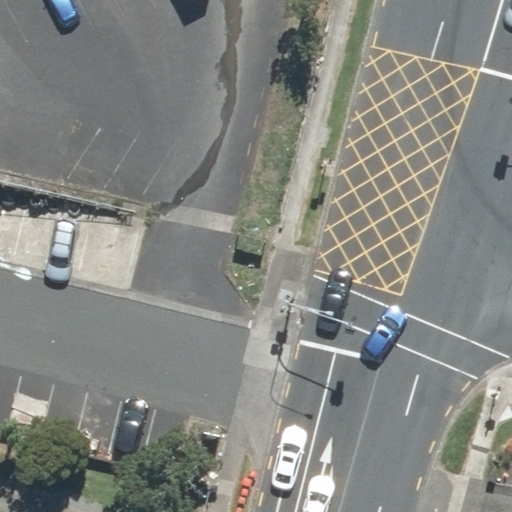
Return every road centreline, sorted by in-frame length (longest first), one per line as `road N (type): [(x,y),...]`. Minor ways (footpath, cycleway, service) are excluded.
road 1 (secondary): [(441,181),(355,511)]
road 2 (secondary): [(500,0),(441,181)]
